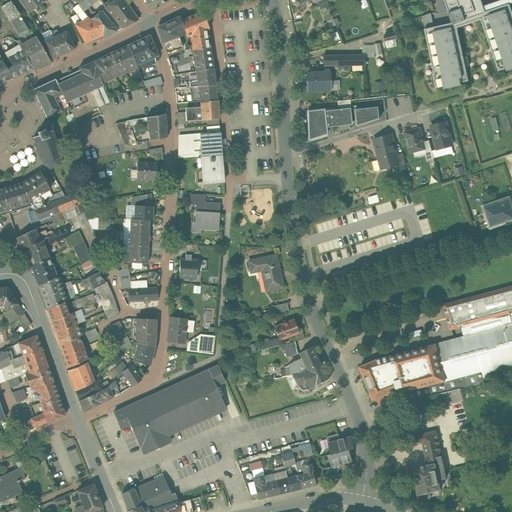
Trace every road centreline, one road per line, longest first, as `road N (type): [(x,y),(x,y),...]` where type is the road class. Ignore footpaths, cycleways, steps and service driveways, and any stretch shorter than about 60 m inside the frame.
road 1 (residential): [(77,419),(142,390),(156,365),(172,136),(169,83),(148,22)]
road 2 (tertiary): [(362,501),(367,443),(302,276),(287,174)]
road 3 (residential): [(205,0),(231,175),(287,174)]
road 4 (residential): [(287,153),(454,101)]
road 5 (unclassified): [(0,272),(24,285),(77,419)]
road 6 (residential): [(0,99),(148,22)]
road 7 (tertiary): [(287,153),(285,60),(273,0)]
